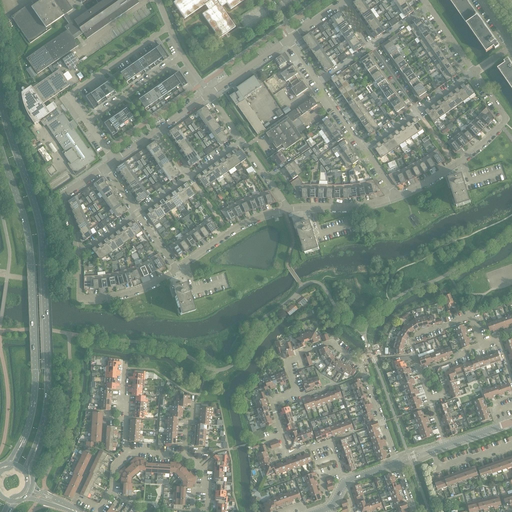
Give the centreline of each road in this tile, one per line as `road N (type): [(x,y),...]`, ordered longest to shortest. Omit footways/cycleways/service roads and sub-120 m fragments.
road 1 (secondary): [(36,447),(48,396),(43,241),(0,92)]
road 2 (secondary): [(0,144),(24,218),(31,276),(35,396),(22,442)]
road 3 (residential): [(395,197),(501,125),(502,111),(475,73)]
road 4 (unclassified): [(300,357),(332,342),(360,365),(397,464)]
road 5 (residential): [(87,121),(69,96),(169,25)]
road 6 (residential): [(317,83),(429,8)]
road 7 (residential): [(475,73),(364,146)]
road 8 (residential): [(137,213),(241,140)]
road 9 (residential): [(176,268),(228,232),(285,209)]
